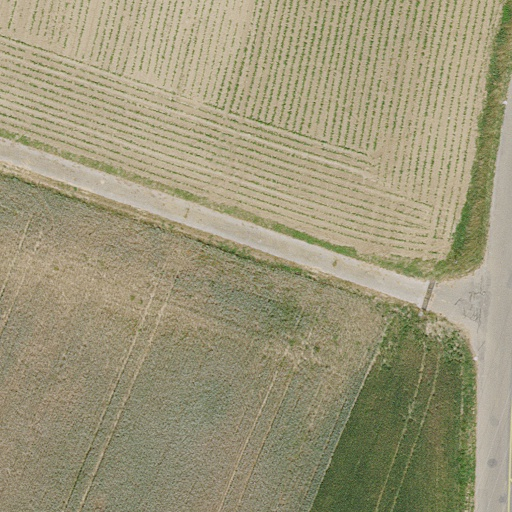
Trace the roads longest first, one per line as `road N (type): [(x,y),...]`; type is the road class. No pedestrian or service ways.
road 1 (track): [(503,317),(0,147)]
road 2 (tertiary): [(511,260),(501,333),(502,511)]
